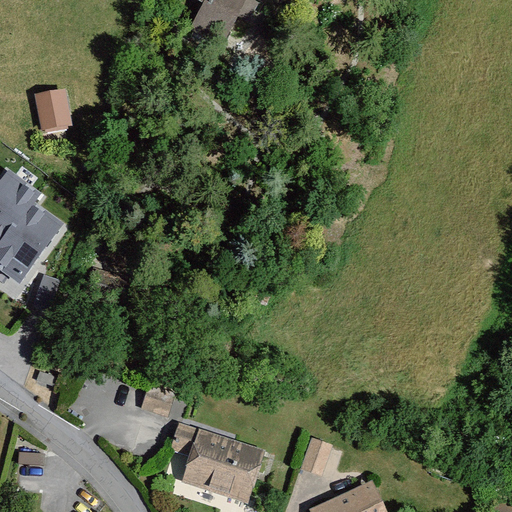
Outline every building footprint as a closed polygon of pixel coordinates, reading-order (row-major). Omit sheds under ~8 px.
[(196,0),(201,3),(185,32),(232,58),(262,4),(254,0),(196,0)] [(61,94),(30,100),(37,135),(68,129),(61,94)] [(49,196),(8,170),(0,182),(0,285),(17,296),(65,222),(42,207),(49,196)] [(81,278),(75,295),(111,309),(118,291),(81,278)] [(62,381),(39,375),(35,388),(58,394),(62,381)] [(143,393),(138,409),(164,417),(169,401),(143,393)] [(262,453),(174,422),(166,445),(185,451),(174,482),(243,506),(262,453)] [(311,439),(298,468),(318,476),(330,447),(311,439)] [(42,457),(14,456),(13,470),(41,470),(42,457)] [(375,511),(363,486),(303,511),(375,511)]
